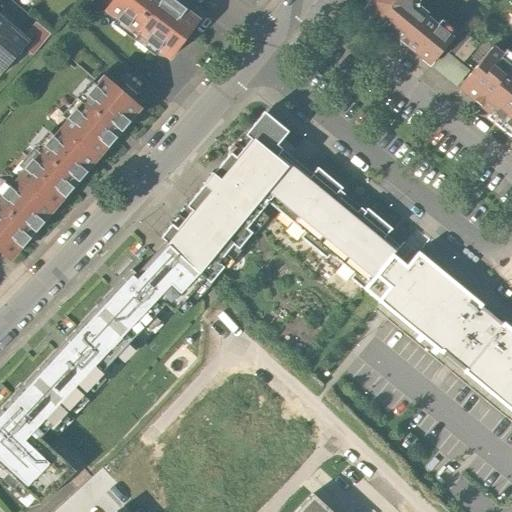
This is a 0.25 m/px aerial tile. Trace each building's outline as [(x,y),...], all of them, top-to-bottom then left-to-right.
[(114,0),(105,13),(167,60),(196,22),(166,0),(114,0)] [(415,3),(411,0),(366,0),(361,7),(427,65),(453,35),(415,3)] [(0,41),(12,28),(0,17),(0,41)] [(29,43),(34,36),(38,39),(28,51),(33,55),(51,35),(36,22),(23,38),(29,43)] [(23,38),(12,28),(0,41),(0,75),(0,76),(29,43),(23,38)] [(457,87),(500,122),(511,108),(511,58),(493,43),(457,87)] [(105,80),(62,130),(96,160),(140,110),(105,80)] [(511,108),(500,122),(511,131),(511,108)] [(287,133),(264,113),(245,136),(251,141),(236,159),(230,154),(213,175),(211,173),(210,175),(212,176),(205,185),(203,183),(202,184),(204,186),(186,207),(191,212),(176,229),(171,225),(161,238),(165,243),(205,279),(209,284),(223,268),(218,263),(232,246),(238,250),(251,234),(246,229),(268,204),(295,170),(284,161),(294,150),(282,140),(287,133)] [(53,210),(96,160),(62,130),(19,180),(53,210)] [(307,180),(295,170),(268,204),(304,234),(300,238),(326,260),(330,255),(354,274),(350,279),(363,290),(392,255),(395,252),(382,241),(391,230),(367,210),(357,221),(332,200),(342,189),(317,169),(307,180)] [(0,251),(10,260),(53,210),(19,180),(0,201),(0,251)] [(173,313),(205,279),(165,243),(135,275),(131,271),(97,307),(132,340),(164,305),(173,313)] [(406,266),(392,255),(363,290),(377,302),(441,355),(443,354),(464,371),(462,373),(511,413),(511,330),(503,323),(502,324),(481,307),(482,306),(417,253),(406,266)] [(132,340),(97,307),(32,378),(65,409),(132,340)] [(65,409),(32,378),(0,411),(0,465),(41,504),(76,473),(37,439),(65,409)] [(337,457),(323,472),(342,489),(356,474),(337,457)] [(330,511),(312,495),(295,511),(330,511)]
